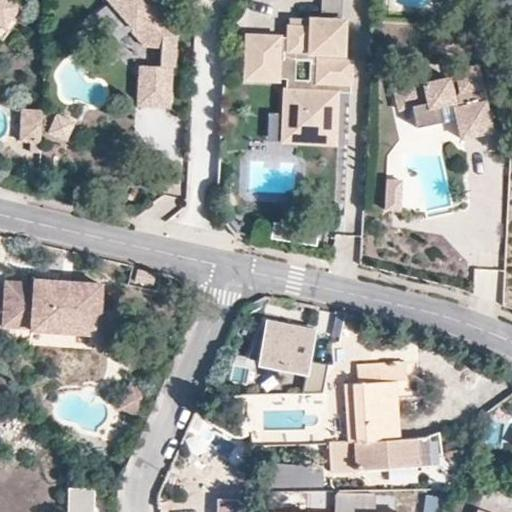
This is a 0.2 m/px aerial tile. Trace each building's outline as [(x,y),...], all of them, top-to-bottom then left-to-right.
[(0,0),(0,18),(11,27),(29,4),(23,0),(0,0)] [(173,14),(160,0),(114,0),(139,29),(137,32),(150,48),(166,49),(164,67),(144,66),(141,106),(173,108),(176,68),(178,68),(180,37),(166,20),(173,14)] [(322,0),(321,22),(342,24),(343,0),(322,0)] [(325,47),(343,48),(344,24),(342,24),(321,22),(310,22),(310,30),(288,29),(288,41),(246,39),(244,72),(254,73),(254,83),(277,84),(277,82),(285,83),(283,117),(296,117),(294,138),(334,140),(336,87),(337,77),(349,77),(351,55),(325,54),(325,47)] [(461,98),(457,80),(432,85),(430,76),(401,82),(407,111),(420,109),(424,130),(451,124),(464,121),(466,132),(469,141),(500,134),(486,68),(463,72),(468,93),(464,97),(461,98)] [(254,73),(244,72),(244,83),(254,83),(254,73)] [(349,87),(349,77),(337,77),(336,87),(349,87)] [(50,147),(51,117),(31,116),(30,146),(50,147)] [(294,138),(296,117),(283,117),(268,116),(266,144),(333,148),(334,140),(294,138)] [(51,138),(70,145),(77,127),(58,119),(51,138)] [(466,132),(464,121),(451,124),(453,135),(466,132)] [(385,180),(386,211),(403,210),(402,180),(385,180)] [(274,223),(271,240),(301,245),(304,229),(274,223)] [(301,245),(315,248),(318,231),(304,229),(301,245)] [(156,282),(138,278),(135,288),(154,293),(156,282)] [(102,292),(35,287),(35,290),(6,288),(2,333),(31,336),(31,337),(97,342),(96,352),(118,354),(121,320),(100,318),(102,292)] [(312,333),(262,323),(262,326),(259,326),(246,356),(277,362),(277,365),(289,368),(290,364),(305,367),(300,393),(321,392),(327,364),(307,361),(312,333)] [(358,383),(344,384),(345,411),(346,440),(398,436),(396,381),(406,380),(406,364),(358,367),(358,383)] [(153,391),(133,383),(123,409),(142,417),(153,391)] [(344,384),(327,385),(328,411),(345,411),(344,384)] [(329,442),(330,470),(408,466),(417,465),(417,443),(416,435),(398,436),(346,440),(329,442)] [(322,487),(322,469),(279,469),(279,487),(322,487)] [(98,511),(99,490),(72,489),(71,511),(98,511)]
